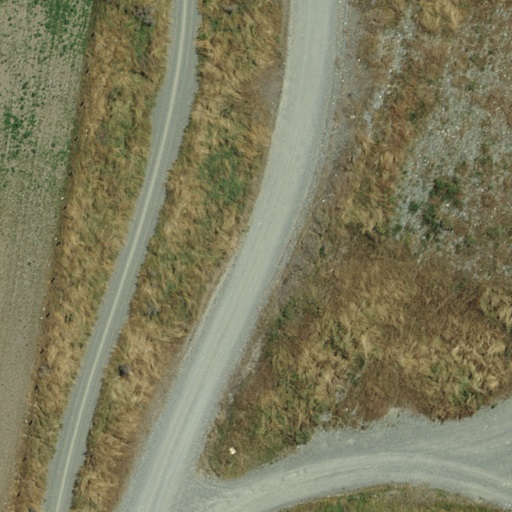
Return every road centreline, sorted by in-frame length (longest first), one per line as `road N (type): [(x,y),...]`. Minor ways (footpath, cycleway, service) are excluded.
road 1 (track): [(305,0),(150,511)]
road 2 (track): [(211,511),(283,451),(464,459),(511,473)]
